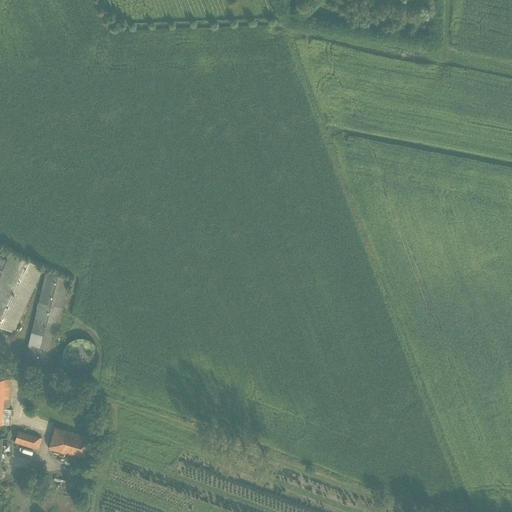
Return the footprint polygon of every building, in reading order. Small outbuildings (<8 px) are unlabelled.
[(0,324),(13,331),(43,266),(9,250),(5,259),(0,256),(0,324)] [(68,277),(46,272),(38,301),(62,307),(68,277)] [(62,307),(38,301),(24,360),(30,361),(28,368),(40,371),(41,364),(48,366),(62,307)] [(0,423),(10,424),(11,408),(9,408),(10,378),(0,377),(0,423)] [(49,446),(48,449),(86,461),(87,458),(88,458),(94,438),(54,426),(48,445),(49,446)] [(18,430),(14,442),(38,450),(41,438),(39,437),(40,437),(18,430)]
